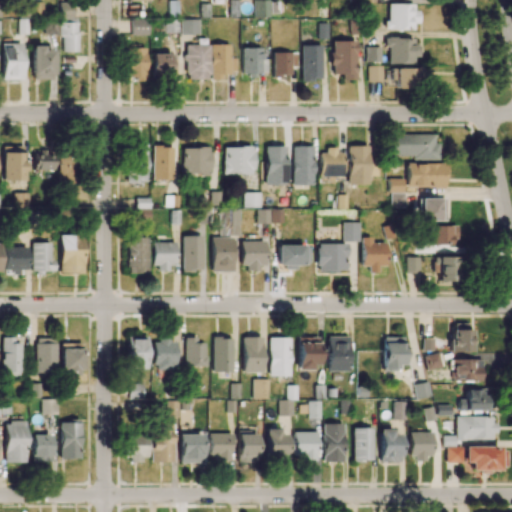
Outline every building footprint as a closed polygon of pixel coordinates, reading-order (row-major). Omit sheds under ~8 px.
[(167,17),(177,17),(177,0),(167,1),(167,17)] [(268,17),(267,0),(262,0),(252,0),(252,18),(268,17)] [(41,2),(29,2),(29,16),(41,16),(41,2)] [(76,52),(76,18),(72,18),(72,3),(59,2),(58,52),(76,52)] [(414,30),(414,4),(385,4),(385,30),(414,30)] [(164,32),(177,33),(178,19),(164,19),(164,32)] [(129,35),(146,36),(146,20),(130,20),(129,35)] [(197,34),(197,20),(179,20),(179,34),(197,34)] [(57,35),(57,24),(43,23),(43,34),(57,35)] [(316,39),(326,39),(326,23),(316,23),(316,39)] [(385,64),(411,64),(411,57),(415,57),(415,38),(385,38),(385,64)] [(354,41),(330,41),(330,75),(341,75),(340,80),(354,80),(354,41)] [(21,44),(1,43),(0,80),(20,80),(21,44)] [(228,44),(208,45),(209,80),(220,80),(220,75),(228,74),(228,44)] [(206,45),(184,45),(184,80),(207,79),(206,45)] [(320,81),(319,45),(299,46),(299,81),(320,81)] [(51,80),(51,51),(42,50),(42,46),(30,46),(29,79),(51,80)] [(144,46),(125,46),(125,77),(133,77),(133,81),(143,81),(144,46)] [(363,62),(378,62),(379,47),(363,47),(363,62)] [(259,48),(240,48),(240,75),(266,75),(266,59),(259,59),(259,48)] [(271,76),(289,76),(289,67),(295,67),(295,53),(271,52),(271,76)] [(169,75),(169,54),(149,54),(149,75),(169,75)] [(380,66),(366,66),(366,82),(380,82),(380,66)] [(415,68),(389,69),(389,81),(393,81),(393,89),(416,88),(415,68)] [(432,134),(388,135),(389,156),(411,156),(411,160),(438,160),(437,143),(433,143),(432,134)] [(145,182),(144,144),(127,145),(128,182),(145,182)] [(1,146),(1,180),(21,181),(22,147),(1,146)] [(170,146),(150,146),(151,180),(171,180),(170,146)] [(250,146),(220,147),(221,175),(251,174),(250,146)] [(283,146),(263,147),(264,185),(284,184),(283,146)] [(289,146),(290,185),(311,185),(311,146),(289,146)] [(366,146),(345,146),(346,185),(366,185),(366,146)] [(208,148),(180,147),(179,175),(207,175),(208,148)] [(340,150),(318,151),(318,177),(340,177),(340,150)] [(52,153),(32,152),(31,169),(51,170),(52,153)] [(57,182),(73,183),(74,156),(57,155),(57,182)] [(443,188),(443,164),(404,163),(404,187),(443,188)] [(402,179),(387,179),(386,192),(402,193),(402,179)] [(258,193),(242,192),(241,207),(258,208),(258,193)] [(26,208),(26,193),(12,193),(12,208),(26,208)] [(402,207),(402,193),(389,193),(389,207),(402,207)] [(176,196),(164,196),(164,207),(176,207),(176,196)] [(444,198),(418,199),(418,221),(444,221),(444,198)] [(237,210),(220,210),(221,226),(226,226),(226,236),(237,236),(237,210)] [(267,221),(267,211),(255,210),(255,220),(267,221)] [(357,242),(357,222),(341,222),(340,241),(357,242)] [(426,244),(448,245),(448,239),(455,239),(455,226),(426,226),(426,244)] [(57,273),(81,273),(81,235),(57,235),(57,273)] [(199,271),(200,236),(180,236),(179,271),(199,271)] [(146,238),(125,237),(124,273),(145,274),(146,238)] [(383,243),(370,243),(369,237),(359,238),(359,266),(366,266),(366,273),(376,273),(376,266),(383,266),(383,243)] [(230,238),(209,238),(209,272),(230,272),(230,238)] [(262,241),(238,241),(238,268),(263,268),(262,241)] [(149,268),(172,269),(173,242),(149,242),(149,268)] [(48,243),(28,243),(28,272),(51,272),(51,260),(48,261),(48,243)] [(344,244),(314,244),(314,272),(344,271),(344,244)] [(276,245),(276,267),(294,268),(294,264),(307,265),(307,246),(276,245)] [(1,247),(1,270),(9,270),(9,275),(17,274),(17,270),(25,270),(24,247),(1,247)] [(417,273),(417,257),(404,257),(403,273),(417,273)] [(454,282),(454,257),(432,257),(432,266),(436,266),(435,281),(454,282)] [(469,352),(468,323),(449,324),(450,352),(469,352)] [(0,372),(19,372),(19,344),(12,344),(12,337),(0,336),(0,372)] [(144,337),(124,336),(124,368),(144,369),(144,337)] [(347,336),(325,337),(325,372),(347,371),(347,336)] [(230,337),(210,338),(210,372),(230,372),(230,337)] [(240,372),(260,373),(260,337),(240,337),(240,372)] [(267,376),(288,376),(288,337),(266,338),(267,376)] [(295,368),(317,368),(317,337),(296,337),(295,368)] [(381,371),(396,371),(396,364),(402,364),(402,337),(380,337),(381,371)] [(54,338),(33,338),(32,372),(53,373),(54,338)] [(182,367),(203,366),(202,339),(182,340),(182,367)] [(432,350),(432,339),(421,339),(421,350),(432,350)] [(150,340),(150,370),(172,369),(171,340),(150,340)] [(79,343),(59,343),(58,373),(79,374),(79,343)] [(424,370),(439,367),(436,352),(421,356),(424,370)] [(479,381),(479,360),(450,359),(449,381),(479,381)] [(429,396),(426,381),(411,385),(415,399),(429,396)] [(141,383),(126,384),(126,399),(141,399),(141,383)] [(484,410),(484,390),(462,390),(462,399),(455,399),(455,410),(484,410)] [(39,414),(55,415),(55,399),(40,399),(39,414)] [(291,400),(276,400),(276,416),(291,415),(291,400)] [(176,418),(176,401),(164,401),(164,417),(176,418)] [(317,419),(317,401),(306,401),(306,419),(317,419)] [(403,402),(391,401),(391,420),(403,420),(403,402)] [(491,416),(453,417),(453,440),(492,439),(491,416)] [(57,421),(58,459),(78,459),(77,421),(57,421)] [(24,463),(24,422),(3,422),(2,462),(24,463)] [(149,462),(170,463),(171,423),(149,423),(149,462)] [(341,424),(320,424),(320,462),(341,462),(341,424)] [(370,428),(350,428),(350,461),(370,461),(370,428)] [(398,435),(391,435),(391,429),(377,429),(377,462),(398,462),(398,435)] [(263,459),(284,459),(284,431),(263,430),(263,459)] [(255,432),(235,432),(234,462),(254,463),(255,432)] [(314,461),(314,432),(290,432),(290,455),(298,455),(298,461),(314,461)] [(429,459),(429,432),(406,432),(407,459),(429,459)] [(146,460),(145,433),(123,434),(123,460),(146,460)] [(229,433),(206,433),(206,456),(214,456),(214,461),(229,461),(229,433)] [(200,434),(177,434),(177,463),(200,463),(200,434)] [(29,462),(48,462),(48,435),(29,435),(29,462)] [(460,463),(460,446),(443,447),(444,463),(460,463)] [(504,466),(504,448),(461,447),(461,463),(468,463),(468,471),(497,471),(497,466),(504,466)]
